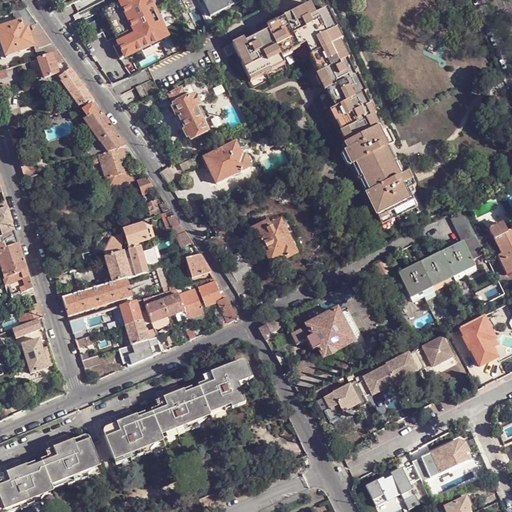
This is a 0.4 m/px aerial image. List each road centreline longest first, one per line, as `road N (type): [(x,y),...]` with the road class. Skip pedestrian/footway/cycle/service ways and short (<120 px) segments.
road 1 (residential): [(245,319),(149,161),(34,0)]
road 2 (residential): [(5,160),(84,399)]
road 3 (residential): [(245,319),(433,231)]
road 4 (residential): [(251,329),(84,399)]
road 5 (residential): [(251,329),(327,475)]
road 6 (residential): [(327,475),(472,404)]
